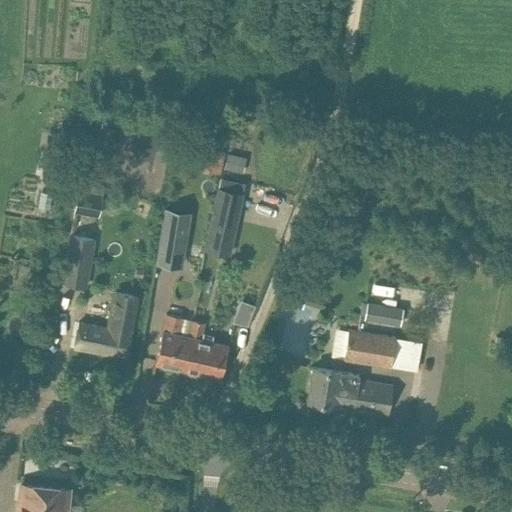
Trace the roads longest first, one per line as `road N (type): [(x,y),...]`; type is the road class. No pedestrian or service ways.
road 1 (track): [(214,443),(332,123),(354,0)]
road 2 (unclassified): [(511,496),(214,443)]
road 3 (unclassified): [(214,443),(0,405)]
